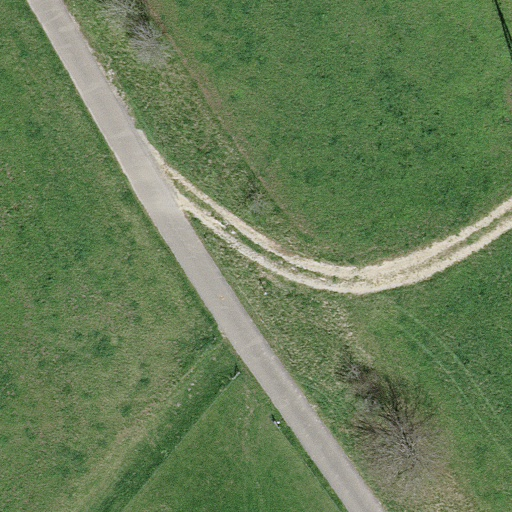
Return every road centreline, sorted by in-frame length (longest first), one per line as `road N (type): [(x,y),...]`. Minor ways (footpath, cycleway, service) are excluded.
road 1 (track): [(37,0),(225,313),(364,511)]
road 2 (track): [(511,211),(454,249),(399,269),(366,280),(323,276),(278,259),(123,142)]
